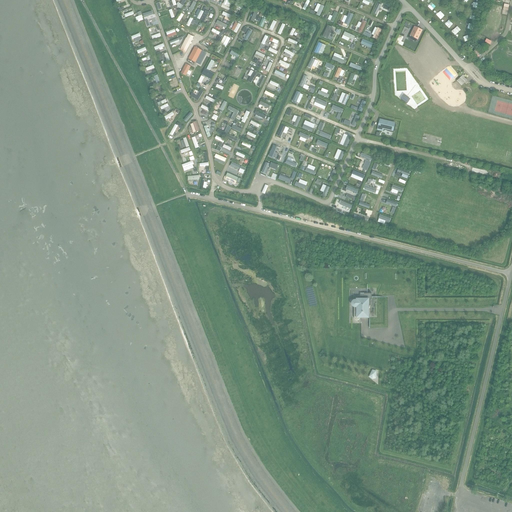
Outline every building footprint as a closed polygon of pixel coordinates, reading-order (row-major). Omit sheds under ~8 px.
[(383,0),(382,0),(378,8),(382,10),(387,2),(383,0)] [(181,15),(184,17),(189,7),(185,5),(181,15)] [(145,6),(141,8),(143,11),(139,12),(141,16),(148,13),(145,6)] [(172,10),(164,13),(167,19),(174,16),(172,10)] [(269,19),(272,20),(274,14),(269,12),(267,17),(265,17),(263,21),(267,23),(269,19)] [(239,16),(235,26),(241,28),(244,19),(239,16)] [(366,18),(362,30),(367,31),(371,19),(366,18)] [(328,35),(333,37),(336,25),(331,24),(328,35)] [(422,30),(415,27),(410,36),(417,39),(422,30)] [(194,37),(188,34),(180,49),(186,52),(194,37)] [(369,42),(368,46),(375,48),(377,42),(367,39),(366,42),(369,42)] [(287,48),(295,53),(298,48),(289,44),(287,48)] [(267,55),(269,50),(260,46),(258,51),(267,55)] [(201,50),(194,47),(186,61),(194,65),(201,50)] [(355,60),(354,64),(364,68),(366,65),(355,60)] [(180,73),(185,76),(190,66),(185,64),(180,73)] [(339,74),(343,76),(344,73),(347,75),(349,68),(343,66),(339,74)] [(451,66),(446,71),(455,80),(460,74),(451,66)] [(355,80),(356,77),(361,79),(363,73),(355,71),(353,79),(355,80)] [(457,81),(461,86),(467,81),(462,76),(457,81)] [(206,82),(201,89),(198,86),(195,91),(202,96),(209,84),(206,82)] [(297,98),(303,101),(307,92),(301,89),(297,98)] [(209,94),(211,95),(209,100),(212,101),(214,97),(217,99),(219,95),(210,91),(209,94)] [(351,103),(354,93),(349,91),(346,102),(351,103)] [(234,115),(238,116),(243,105),(233,101),(231,104),(237,106),(234,115)] [(189,103),(184,112),(187,114),(192,105),(189,103)] [(250,106),(245,117),(249,119),(254,107),(250,106)] [(265,115),(267,109),(259,107),(257,113),(265,115)] [(394,124),(382,120),(379,130),(383,131),(384,129),(392,131),(394,124)] [(191,133),(184,134),(186,142),(193,141),(191,133)] [(360,293),(360,299),(357,299),(357,300),(355,300),(353,301),(352,302),(352,304),(352,305),(353,307),(355,307),(357,307),(357,317),(368,317),(368,306),(371,306),(371,300),(372,300),(372,293),(360,293)]
